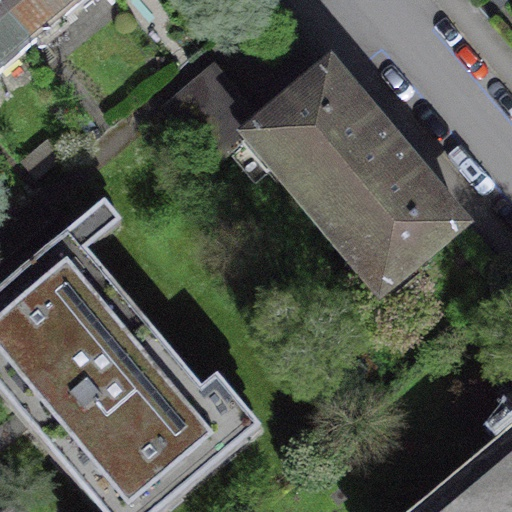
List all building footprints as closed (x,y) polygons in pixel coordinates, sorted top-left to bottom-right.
[(86,0),(0,0),(0,13),(30,50),(86,0)] [(0,74),(30,50),(0,13),(0,74)] [(460,227),(329,70),(262,126),(214,69),(165,109),(185,132),(221,160),(250,136),(277,169),(274,172),(378,295),(460,227)] [(163,511),(246,443),(70,234),(0,292),(0,394),(99,511),(163,511)] [(511,511),(511,436),(421,511),(511,511)]
